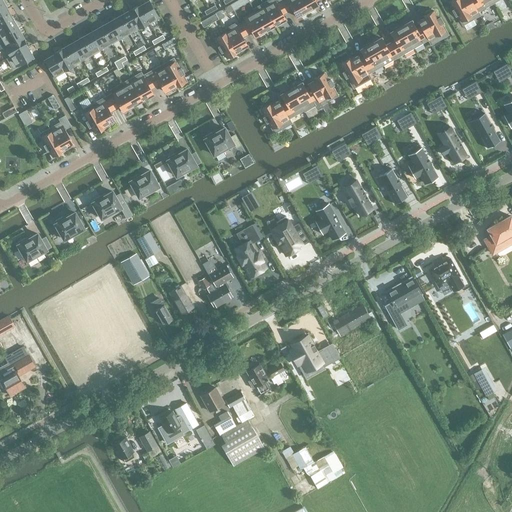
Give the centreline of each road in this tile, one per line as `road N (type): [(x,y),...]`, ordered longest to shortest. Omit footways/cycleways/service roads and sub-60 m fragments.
road 1 (unclassified): [(0,462),(511,176)]
road 2 (residential): [(0,205),(221,84)]
road 3 (residential): [(221,84),(372,0)]
